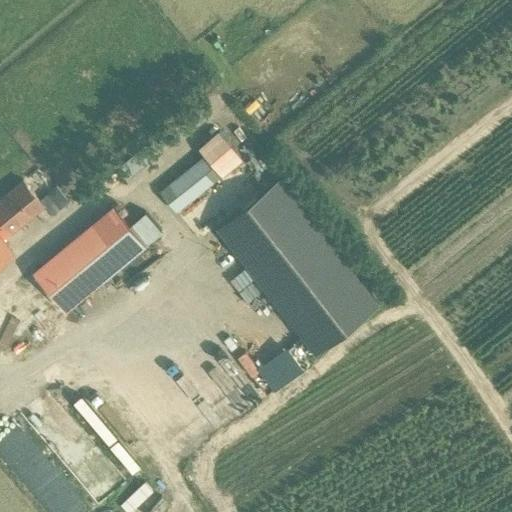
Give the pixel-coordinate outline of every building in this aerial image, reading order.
[(220,173),(240,155),(219,130),(198,147),(220,173)] [(161,149),(151,137),(118,165),(127,177),(161,149)] [(174,209),(218,175),(203,155),(159,190),(174,209)] [(216,226),(315,352),(379,302),(280,176),(216,226)] [(0,260),(11,251),(1,238),(43,204),(52,215),(69,200),(56,185),(39,199),(22,179),(0,197),(0,260)] [(111,204),(32,270),(54,296),(66,312),(161,230),(144,210),(128,224),(111,204)] [(87,390),(77,396),(98,428),(107,422),(87,390)] [(117,430),(106,437),(121,458),(131,451),(117,430)] [(133,451),(125,457),(139,477),(148,471),(133,451)]
